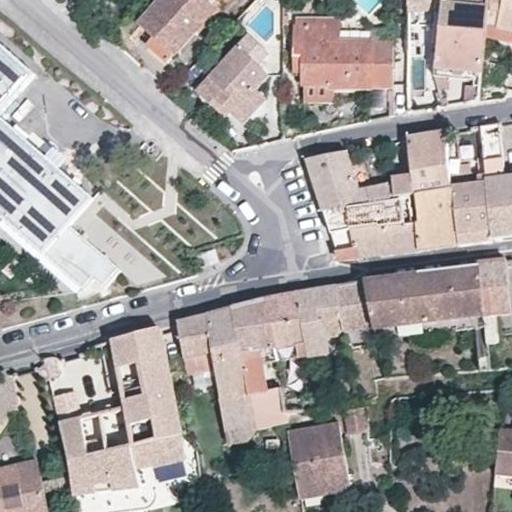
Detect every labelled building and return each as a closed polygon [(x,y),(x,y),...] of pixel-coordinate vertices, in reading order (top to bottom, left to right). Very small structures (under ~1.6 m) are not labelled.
[(156,35),(176,53),(221,3),(226,8),(232,0),(165,0),(144,24),(156,35)] [(489,16),(491,0),(408,0),(409,15),(441,11),(440,27),(488,31),(488,28),(489,16)] [(511,0),(491,0),(489,16),(488,28),(511,33),(511,0)] [(329,86),(329,88),(394,89),(394,42),(326,41),(326,27),(296,26),(296,73),(303,73),(304,85),(329,86)] [(440,27),(436,69),(483,74),(487,37),(487,35),(488,31),(440,27)] [(511,33),(488,28),(488,31),(487,35),(487,37),(511,43),(511,33)] [(176,53),(156,35),(148,45),(168,62),(176,53)] [(264,99),(254,91),(266,76),(256,66),(267,54),(249,36),(199,90),(223,112),(227,106),(244,121),(264,99)] [(0,116),(0,114),(34,75),(0,44),(0,211),(51,257),(86,288),(95,277),(106,287),(120,269),(70,226),(92,199),(66,176),(0,116)] [(481,152),(494,151),(491,123),(478,125),(481,152)] [(417,196),(454,190),(453,184),(449,144),(447,133),(424,137),(410,139),(414,172),(414,176),(417,196)] [(502,150),(484,152),(487,180),(491,214),(494,242),(511,239),(511,177),(507,179),(502,150)] [(366,207),(365,205),(348,152),(308,161),(317,190),(319,197),(325,213),(366,207)] [(414,176),(392,178),(395,200),(412,197),(417,196),(414,176)] [(494,242),(491,214),(487,180),(453,184),(454,190),(456,218),(460,246),(494,242)] [(456,218),(454,190),(417,196),(419,224),(422,251),(437,249),(460,246),(456,218)] [(355,249),(352,234),(414,225),(412,197),(395,200),(365,205),(366,207),(325,213),(331,232),(338,252),(355,249)] [(51,257),(0,211),(0,218),(48,261),(51,257)] [(419,224),(414,225),(352,234),(355,249),(338,252),(340,262),(372,258),(380,257),(422,251),(419,224)] [(194,255),(198,266),(219,261),(216,248),(194,255)] [(481,263),(482,267),(487,328),(489,344),(501,344),(500,335),(511,333),(511,304),(507,260),(481,263)] [(413,326),(414,337),(487,328),(482,267),(438,273),(391,279),(365,282),(375,331),(413,326)] [(352,284),(338,287),(346,335),(347,343),(377,340),(375,331),(365,282),(361,282),(352,284)] [(308,358),(330,354),(327,338),(346,335),(338,287),(319,290),(296,294),(303,328),(308,356),(308,358)] [(274,339),(278,361),(308,356),(303,328),(296,294),(279,297),(265,300),(269,316),(274,339)] [(245,306),(233,309),(246,369),(252,396),(268,393),(264,364),(278,361),(274,339),(269,316),(265,300),(245,306)] [(193,375),(216,371),(218,380),(222,405),(252,399),(252,396),(246,369),(233,309),(207,316),(179,323),(189,376),(193,375)] [(377,340),(377,342),(414,337),(413,326),(375,331),(377,340)] [(113,340),(127,408),(135,445),(183,436),(183,427),(167,350),(161,328),(113,340)] [(49,376),(62,373),(58,355),(45,359),(49,376)] [(490,357),(481,358),(482,371),(491,370),(490,357)] [(22,407),(15,376),(10,376),(0,388),(0,420),(7,426),(22,407)] [(252,396),(252,399),(258,430),(288,424),(287,414),(283,391),(268,393),(252,396)] [(252,399),(222,405),(229,447),(249,444),(258,430),(252,399)] [(367,411),(346,414),(350,438),(370,435),(367,411)] [(134,445),(110,450),(90,454),(88,444),(82,418),(59,423),(75,496),(120,492),(140,489),(135,466),(184,456),(183,436),(135,445),(134,445)] [(344,442),(341,424),(333,426),(336,443),(344,442)] [(336,443),(333,426),(290,433),(302,499),(326,495),(323,477),(349,473),(344,442),(336,443)] [(496,474),(511,475),(511,429),(501,428),(496,474)] [(108,440),(88,444),(90,454),(110,450),(108,440)] [(277,441),(269,441),(269,450),(277,450),(277,441)] [(0,511),(49,511),(50,511),(40,464),(0,472),(0,511)] [(353,490),(349,473),(323,477),(326,495),(353,490)]
